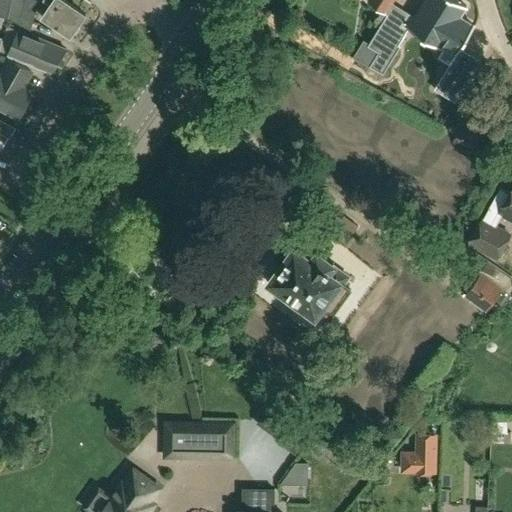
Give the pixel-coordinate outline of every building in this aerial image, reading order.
[(0,0),(0,14),(8,16),(12,0),(0,0)] [(31,29),(34,20),(22,14),(25,0),(12,0),(8,16),(31,29)] [(34,20),(39,0),(25,0),(22,14),(34,20)] [(79,22),(86,13),(67,0),(46,0),(51,3),(42,15),(70,35),(73,32),(76,32),(80,27),(79,22)] [(369,0),(371,1),(370,1),(385,10),(391,0),(369,0)] [(439,54),(436,60),(447,67),(471,29),(457,20),(464,7),(453,0),(422,0),(403,31),(432,49),(439,54)] [(393,29),(382,22),(369,42),(381,49),(393,29)] [(384,73),(403,43),(400,41),(403,35),(393,29),(381,49),(370,65),(384,73)] [(66,48),(19,30),(10,53),(10,54),(9,55),(50,71),(66,48)] [(31,70),(10,58),(2,74),(0,72),(0,104),(19,116),(33,91),(23,85),(31,70)] [(466,80),(448,69),(448,68),(435,89),(455,102),(468,81),(466,80)] [(0,132),(8,137),(10,138),(16,127),(0,118),(0,132)] [(8,137),(0,132),(0,144),(3,146),(8,137)] [(511,217),(511,190),(511,192),(500,187),(490,205),(483,219),(482,218),(470,241),(498,257),(510,234),(496,226),(503,213),(511,217)] [(338,307),(351,289),(344,284),(349,276),(318,253),(314,258),(306,252),(304,255),(295,248),(270,281),(316,314),(327,299),(338,307)] [(502,289),(481,274),(466,295),(487,310),(502,289)] [(294,450),(308,430),(292,418),(278,438),(294,450)] [(507,431),(507,420),(493,420),(493,431),(507,431)] [(167,454),(233,455),(234,423),(168,422),(167,454)] [(417,471),(435,471),(436,435),(418,435),(417,453),(403,452),(403,467),(417,467),(417,471)] [(511,444),(502,444),(502,455),(511,455),(511,444)] [(150,501),(159,487),(134,469),(124,482),(123,481),(101,511),(147,511),(154,504),(150,501)] [(260,511),(260,503),(274,503),(275,489),(243,489),(243,502),(246,502),(245,511),(260,511)]
